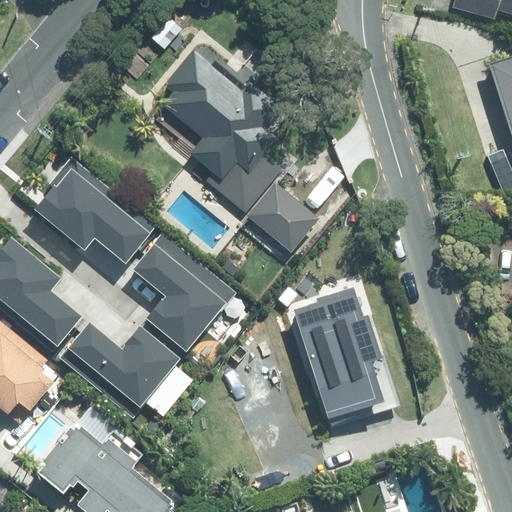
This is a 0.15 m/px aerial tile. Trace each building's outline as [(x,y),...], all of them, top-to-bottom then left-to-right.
[(511,0),(453,0),(451,7),(491,19),(493,11),(511,16),(511,0)] [(242,210),(278,164),(258,148),(271,132),(258,122),(273,103),(242,78),(240,80),(210,57),(206,61),(187,45),(158,82),(166,89),(156,102),(197,133),(183,151),(209,171),(202,179),(242,210)] [(317,212),(290,191),(256,237),(284,258),(317,212)] [(168,259),(130,212),(88,247),(115,281),(97,288),(83,257),(53,270),(74,318),(61,308),(46,327),(74,348),(74,349),(74,350),(75,350),(76,351),(76,352),(77,353),(78,353),(79,354),(80,354),(81,355),(82,355),(83,355),(84,355),(85,355),(86,355),(87,354),(88,354),(89,353),(90,353),(90,352),(91,351),(92,350),(92,349),(92,348),(93,347),(93,346),(93,345),(93,344),(93,343),(92,342),(92,341),(92,340),(91,339),(90,339),(90,338),(125,322),(133,342),(194,316),(181,285),(195,278),(183,252),(168,259)] [(5,224),(0,230),(0,302),(14,315),(46,277),(19,254),(28,244),(5,224)] [(339,412),(300,304),(243,324),(266,389),(222,404),(246,471),(286,457),(278,434),(339,412)] [(44,356),(0,320),(0,407),(15,419),(50,377),(36,366),(44,356)] [(98,443),(72,422),(69,426),(66,423),(38,458),(41,460),(33,469),(58,490),(71,474),(85,487),(73,500),(86,511),(98,511),(103,505),(110,511),(109,511),(166,511),(170,508),(168,507),(171,503),(126,466),(139,451),(111,428),(98,443)] [(299,511),(295,499),(274,505),(276,511),(299,511)]
